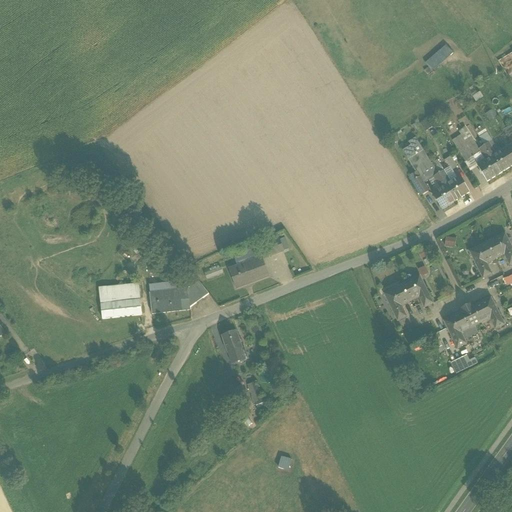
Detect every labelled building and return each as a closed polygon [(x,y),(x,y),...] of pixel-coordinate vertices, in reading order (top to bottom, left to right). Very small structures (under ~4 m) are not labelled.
[(445,46),(430,59),(432,61),(427,65),(429,68),(432,71),(452,54),(445,46)] [(511,52),(499,60),(507,75),(511,72),(511,52)] [(435,75),(432,71),(429,68),(425,72),(431,79),(435,75)] [(465,92),(468,97),(476,92),(473,87),(465,92)] [(486,115),(489,122),(498,117),(494,111),(486,115)] [(421,124),(426,132),(434,127),(429,119),(421,124)] [(511,125),(503,130),(509,140),(511,138),(511,125)] [(452,141),(457,148),(465,143),(472,139),(465,129),(459,133),(461,136),(452,141)] [(388,142),(391,148),(402,142),(398,136),(388,142)] [(489,137),(481,142),(484,147),(489,144),(492,141),(489,137)] [(434,177),(439,174),(432,164),(431,165),(415,139),(409,143),(412,146),(407,149),(412,158),(410,159),(422,178),(425,176),(434,178),(434,177)] [(474,157),(481,153),(479,150),(472,139),(465,143),(474,157)] [(474,157),(465,143),(457,148),(457,149),(466,162),(474,157)] [(511,166),(511,163),(504,150),(496,155),(489,144),(484,147),(501,174),(511,166)] [(501,174),(484,147),(479,150),(481,153),(486,162),(478,167),(487,182),(501,174)] [(428,181),(436,192),(441,189),(434,178),(425,176),(422,178),(410,159),(412,158),(407,149),(403,151),(417,173),(419,178),(423,184),(428,181)] [(486,162),(481,153),(474,157),(466,162),(465,163),(470,172),(478,167),(486,162)] [(451,157),(445,161),(449,168),(451,171),(457,167),(451,157)] [(432,164),(439,174),(444,171),(438,161),(432,164)] [(456,179),(451,171),(449,168),(444,171),(451,182),(456,179)] [(446,186),(451,182),(444,171),(439,174),(446,186)] [(417,173),(410,178),(412,182),(419,178),(417,173)] [(434,177),(434,178),(441,189),(446,186),(439,174),(434,177)] [(451,182),(446,186),(456,201),(469,193),(459,177),(456,179),(451,182)] [(423,184),(419,178),(412,182),(421,196),(428,192),(423,184)] [(446,186),(441,189),(436,192),(432,194),(442,210),(456,201),(446,186)] [(276,234),(263,239),(269,256),(283,251),(276,234)] [(511,248),(505,234),(487,243),(495,260),(504,255),(510,266),(511,265),(511,248)] [(487,243),(469,252),(483,280),(492,275),(487,264),(495,260),(487,243)] [(149,249),(144,256),(152,261),(157,255),(149,249)] [(239,267),(259,259),(256,250),(235,257),(239,267)] [(162,257),(157,264),(161,268),(166,261),(162,257)] [(239,267),(229,270),(236,289),(267,277),(261,259),(259,259),(239,267)] [(425,267),(419,269),(422,275),(428,273),(425,267)] [(205,275),(207,281),(224,275),(221,269),(205,275)] [(420,277),(402,286),(410,303),(419,298),(424,309),(433,304),(420,277)] [(499,287),(501,293),(511,288),(511,287),(509,282),(499,287)] [(156,294),(178,291),(177,283),(155,285),(156,294)] [(199,283),(188,290),(190,308),(209,295),(199,283)] [(139,285),(99,289),(101,305),(140,301),(139,285)] [(402,286),(384,295),(398,322),(407,318),(401,307),(410,303),(402,286)] [(178,291),(156,294),(150,294),(152,315),(191,311),(190,308),(188,290),(178,291)] [(473,307),(476,314),(481,324),(490,319),(495,330),(505,326),(491,298),(473,307)] [(140,301),(101,305),(103,320),(142,316),(140,301)] [(472,304),(459,310),(461,313),(465,320),(476,314),(473,307),(472,304)] [(461,313),(444,322),(457,349),(466,345),(464,340),(461,334),(474,327),(481,324),(476,314),(465,320),(461,313)] [(474,327),(461,334),(464,340),(477,334),(474,327)] [(236,332),(221,338),(227,354),(228,354),(237,350),(242,349),(236,332)] [(243,348),(242,349),(237,350),(241,359),(246,357),(243,348)] [(237,350),(228,354),(232,363),(241,359),(237,350)] [(467,356),(461,359),(467,370),(472,367),(467,356)] [(456,375),(467,370),(461,359),(451,364),(456,375)] [(247,386),(251,397),(259,394),(256,383),(247,386)] [(252,405),(254,411),(267,406),(265,400),(252,405)] [(262,442),(268,453),(281,445),(276,435),(262,442)] [(281,456),(279,468),(290,471),(293,459),(281,456)]
